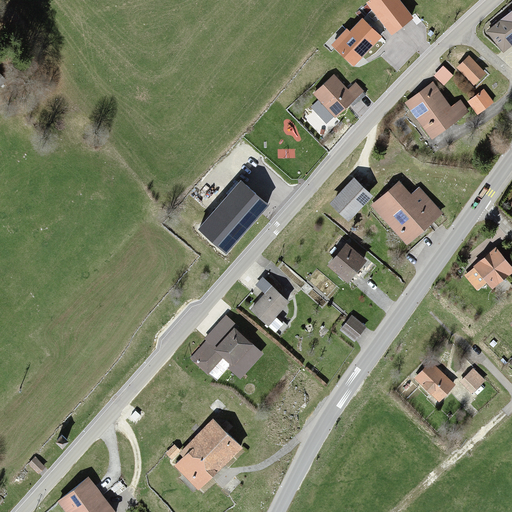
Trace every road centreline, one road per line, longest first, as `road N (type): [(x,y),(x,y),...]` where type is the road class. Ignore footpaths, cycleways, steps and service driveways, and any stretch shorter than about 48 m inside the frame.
road 1 (unclassified): [(495,0),(343,151),(29,511)]
road 2 (secondary): [(278,511),(335,406),(479,204)]
